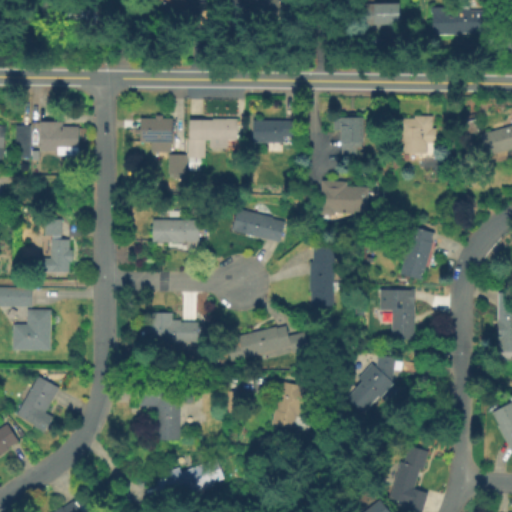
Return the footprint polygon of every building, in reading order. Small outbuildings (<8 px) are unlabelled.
[(185,0),(185,11),(164,10),(164,7),(159,7),(159,0),(185,0)] [(280,0),(282,19),(256,22),(254,0),(280,0)] [(98,6),(98,26),(61,26),(61,7),(98,6)] [(399,9),(400,42),(382,43),(382,35),(371,35),(371,32),(363,32),(362,11),(399,9)] [(445,11),(446,13),(474,12),(474,10),(499,10),(499,30),(484,30),(484,37),(457,38),(457,39),(431,40),(431,11),(445,11)] [(162,113),(161,115),(170,115),(170,149),(150,148),(150,138),(140,139),(140,131),(137,131),(137,127),(141,127),(141,115),(155,115),(155,113),(162,113)] [(362,113),(362,142),(355,142),(354,150),(341,150),(341,125),(331,125),(331,113),(362,113)] [(478,131),(468,131),(467,113),(478,113),(478,131)] [(186,153),(186,135),(188,135),(189,115),(211,115),(211,114),(236,115),(236,137),(227,137),(227,142),(208,142),(209,136),(204,136),(204,153),(186,153)] [(292,118),(292,142),(281,142),(281,140),(252,140),(252,117),(292,118)] [(432,117),(432,130),(435,130),(435,145),(426,145),(426,155),(399,155),(399,120),(414,120),(414,117),(432,117)] [(77,123),(77,152),(57,152),(57,148),(39,148),(39,118),(60,118),(60,122),(77,123)] [(511,147),(487,155),(480,132),(511,122),(511,147)] [(30,144),(30,159),(19,159),(20,144),(16,144),(16,126),(30,126),(30,144)] [(186,151),(186,170),(168,169),(168,151),(186,151)] [(202,157),(202,168),(189,168),(189,157),(202,157)] [(367,183),(366,208),(353,207),(353,209),(334,208),(334,211),(319,210),(321,176),(346,177),(346,182),(367,183)] [(232,231),(237,210),(283,222),(278,243),(232,231)] [(61,232),(42,233),(43,216),(53,215),(61,217),(61,232)] [(199,219),(199,240),(185,239),(185,241),(152,241),(153,218),(199,219)] [(435,230),(422,278),(400,272),(413,224),(435,230)] [(68,237),(68,250),(72,250),(72,260),(68,260),(68,270),(49,270),(49,237),(68,237)] [(335,246),(334,304),(310,304),(311,290),(309,290),(310,259),(312,259),(313,245),(335,246)] [(0,285),(32,286),(32,305),(0,304),(0,285)] [(415,287),(415,336),(392,336),(392,307),(379,307),(380,287),(415,287)] [(511,290),(511,350),(499,351),(497,291),(511,290)] [(51,308),(50,349),(13,348),(13,322),(26,322),(27,308),(51,308)] [(181,318),(181,320),(198,320),(198,341),(142,340),(143,319),(151,319),(151,310),(173,311),(173,318),(181,318)] [(287,323),(290,336),(307,332),(310,346),(275,355),(273,348),(232,359),(228,344),(238,342),(237,338),(239,338),(238,334),(276,324),(277,326),(287,323)] [(397,355),(392,380),(398,385),(397,389),(386,402),(379,395),(364,411),(347,396),(362,379),(358,375),(371,360),(375,364),(378,351),(397,355)] [(59,386),(44,413),(43,412),(36,424),(16,413),(38,374),(59,386)] [(280,379),(302,383),(302,382),(321,386),(314,419),(297,415),(294,430),(272,425),(275,409),(273,409),(280,379)] [(193,394),(193,401),(180,401),(180,439),(157,438),(157,404),(140,404),(141,385),(197,386),(197,393),(193,394)] [(511,451),(497,424),(499,423),(493,411),(511,400),(511,451)] [(0,425),(7,422),(18,440),(8,447),(9,448),(0,453),(0,425)] [(428,449),(423,467),(419,466),(409,502),(388,496),(399,458),(403,459),(408,443),(428,449)] [(217,457),(224,477),(214,481),(215,483),(177,496),(168,470),(180,466),(181,470),(217,457)] [(81,497),(90,511),(88,511),(50,511),(62,505),(63,506),(74,499),(75,501),(81,497)] [(379,497),(390,511),(359,511),(354,505),(362,498),(368,506),(379,497)]
